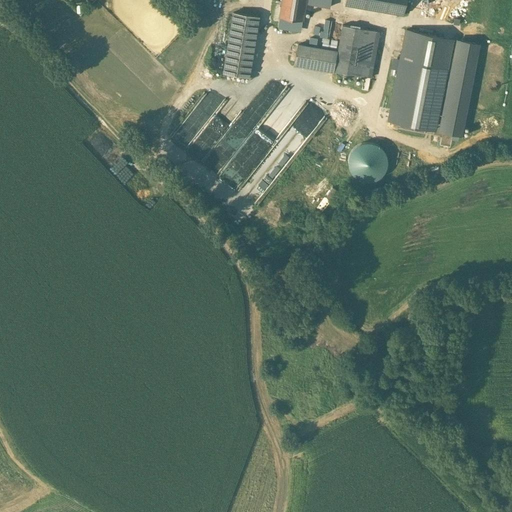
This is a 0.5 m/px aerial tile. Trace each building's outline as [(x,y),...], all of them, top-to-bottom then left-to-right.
[(328,0),(281,0),(279,16),(302,20),(305,3),(327,7),(328,0)] [(344,0),(344,4),(398,13),(402,14),(404,0),(344,0)] [(258,16),(233,12),(223,72),(248,76),(258,16)] [(302,20),(279,16),(277,28),(300,32),(302,20)] [(374,30),(342,24),(337,50),(333,71),(366,76),(374,30)] [(452,39),(406,30),(388,120),(434,129),(452,39)] [(476,44),(456,40),(438,130),(459,134),(476,44)] [(337,50),(297,44),(294,64),(333,71),(337,50)] [(218,136),(229,116),(217,109),(205,128),(218,136)] [(78,128),(95,146),(104,138),(86,120),(78,128)] [(351,171),(354,175),(359,179),(365,180),(371,180),(377,178),(382,174),(385,169),(387,162),(386,156),(384,150),(379,145),(373,142),(367,142),(361,143),(355,146),(351,150),(349,155),(348,160),(349,166),(351,171)]
